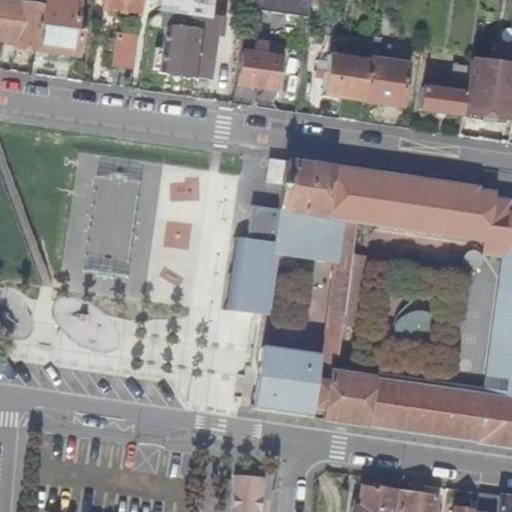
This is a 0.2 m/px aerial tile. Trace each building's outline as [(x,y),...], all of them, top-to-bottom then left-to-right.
[(0,0),(0,41),(13,44),(12,48),(36,51),(43,9),(27,7),(28,2),(20,1),(20,0),(0,0)] [(49,0),(44,0),(43,5),(43,9),(36,51),(52,53),(51,58),(59,59),(60,54),(79,57),(82,32),(77,31),(81,5),(69,3),(61,2),(49,0)] [(141,17),(143,0),(104,0),(103,11),(141,17)] [(165,0),(163,13),(168,13),(204,18),(206,0),(165,0)] [(312,0),(311,8),(329,10),(329,0),(312,0)] [(204,18),(168,13),(165,36),(160,35),(155,71),(161,72),(160,76),(210,82),(216,39),(207,38),(208,19),(204,18)] [(115,67),(134,70),(138,40),(120,38),(115,67)] [(370,63),(364,104),(403,110),(410,66),(378,61),(381,40),(373,39),(370,63)] [(282,47),(256,43),(254,55),(243,53),(239,86),(276,90),(282,47)] [(321,97),(364,104),(370,63),(328,58),(321,97)] [(463,118),(463,120),(496,124),(497,120),(511,120),(511,75),(492,72),(487,64),(471,62),(466,95),(463,118)] [(421,112),(463,118),(466,95),(452,93),(452,89),(441,87),(441,91),(423,89),(421,112)] [(280,189),(284,165),(267,162),(262,186),(280,189)] [(474,191),(284,165),(280,189),(277,213),(271,256),(314,261),(319,218),(337,221),(325,316),(328,316),(339,318),(353,223),(481,241),(479,254),(502,258),(483,398),(374,382),(372,381),(330,375),(329,384),(319,383),(315,411),(326,413),(324,423),(511,448),(511,217),(505,217),(506,205),(490,203),(491,196),(474,193),(474,191)] [(271,256),(277,214),(250,210),(246,244),(237,242),(227,313),(261,318),(271,256)] [(418,311),(390,312),(391,329),(418,328),(418,311)] [(339,318),(328,316),(322,358),(319,383),(329,384),(330,375),(339,318)] [(259,350),(251,413),(314,421),(315,411),(319,383),(322,358),(259,350)] [(245,511),(249,476),(227,475),(225,498),(214,498),(213,506),(225,508),(224,511),(245,511)] [(378,487),(369,486),(368,491),(357,489),(354,509),(350,509),(349,511),(387,511),(391,494),(378,492),(378,487)] [(428,511),(430,499),(396,495),(393,511),(428,511)] [(492,511),(495,497),(476,495),(474,511),(470,511),(453,510),(452,511),(492,511)] [(511,511),(511,499),(495,497),(492,511),(511,511)]
